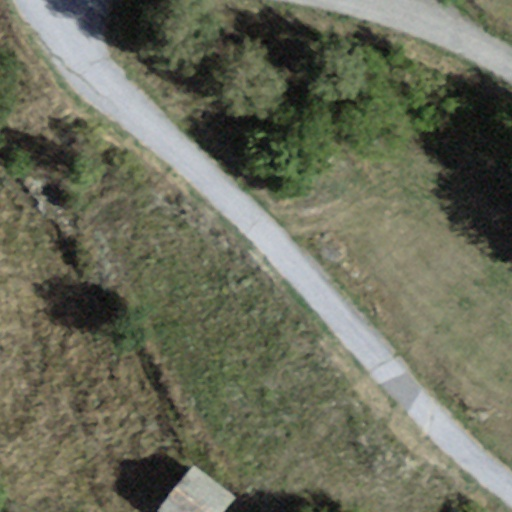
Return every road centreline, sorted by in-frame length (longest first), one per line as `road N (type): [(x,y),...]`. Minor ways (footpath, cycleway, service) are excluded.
road 1 (unclassified): [(81,0),(107,86),(227,191),(396,369),(511,466)]
road 2 (unclassified): [(511,76),(412,17),(320,0)]
